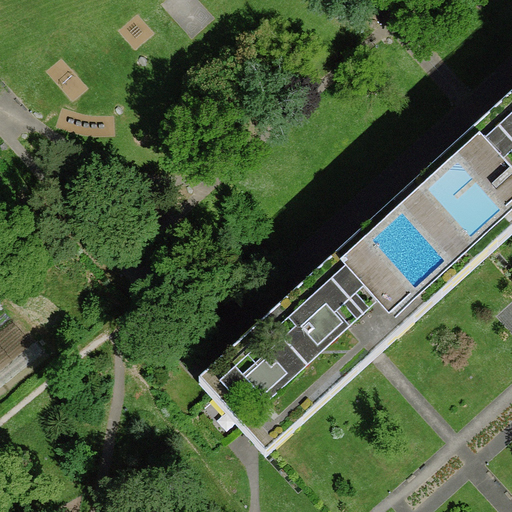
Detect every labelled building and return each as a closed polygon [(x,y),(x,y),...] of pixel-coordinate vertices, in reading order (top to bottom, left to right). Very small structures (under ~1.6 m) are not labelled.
[(511,109),(491,129),(511,150),(511,109)] [(511,150),(491,129),(436,178),(493,241),(511,223),(511,150)] [(436,178),(380,229),(437,291),(493,241),(436,178)] [(380,229),(325,280),(382,342),(437,291),(380,229)] [(325,280),(269,330),(326,392),(373,349),(382,342),(325,280)] [(208,384),(265,447),(326,392),(269,330),(208,384)]
